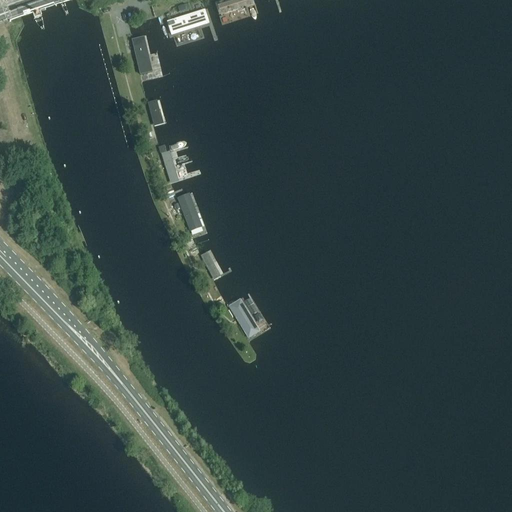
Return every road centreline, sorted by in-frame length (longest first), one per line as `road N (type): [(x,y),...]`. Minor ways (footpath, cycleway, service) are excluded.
road 1 (unknown): [(105,0),(150,168),(224,327)]
road 2 (primary): [(120,383),(0,243)]
road 3 (primary): [(0,262),(120,383)]
road 4 (primary): [(223,511),(120,383)]
